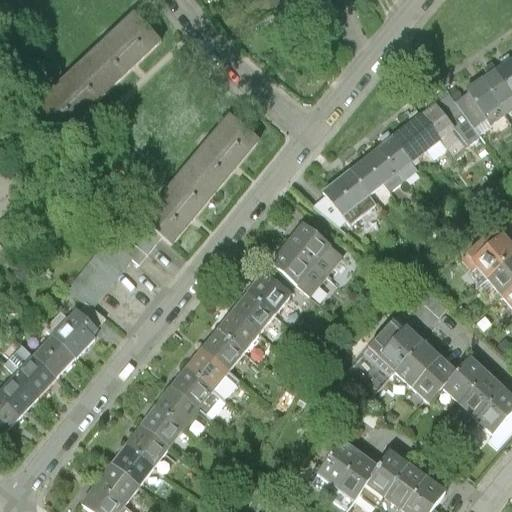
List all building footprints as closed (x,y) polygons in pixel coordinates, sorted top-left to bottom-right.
[(333,14),(325,0),(302,0),(288,8),(300,31),(306,28),(326,17),(333,14)] [(160,44),(132,15),(84,61),(113,89),(160,44)] [(318,62),(341,52),(326,17),(306,28),(318,62)] [(84,61),(36,107),(64,136),(113,89),(84,61)] [(511,75),(508,69),(492,79),(510,106),(511,104),(511,75)] [(497,119),(495,116),(510,106),(492,79),(477,90),(479,93),(467,101),(485,127),(497,119)] [(462,93),(433,115),(453,141),(464,155),(490,136),(485,127),(467,101),(462,93)] [(437,154),(453,141),(433,115),(416,128),(437,154)] [(228,119),(184,171),(216,197),(260,145),(228,119)] [(416,128),(403,139),(423,164),(437,154),(416,128)] [(403,139),(387,152),(407,177),(423,164),(403,139)] [(387,152),(374,162),(394,188),(407,177),(387,152)] [(381,198),(394,188),(374,162),(361,172),(381,198)] [(172,249),(216,197),(184,171),(140,223),(159,239),(172,249)] [(361,172),(334,193),(354,219),(381,198),(361,172)] [(145,257),(159,239),(140,223),(125,241),(145,257)] [(315,224),(298,245),(323,266),(341,244),(315,224)] [(471,264),(486,281),(511,259),(511,245),(504,236),(471,264)] [(69,291),(96,311),(133,264),(106,243),(69,291)] [(354,255),(341,244),(323,266),(308,285),(322,295),(354,255)] [(323,266),(298,245),(283,264),(308,285),(323,266)] [(500,298),(511,288),(511,259),(486,281),(500,298)] [(276,273),(260,292),(288,315),(304,296),(276,273)] [(511,288),(500,298),(511,312),(511,288)] [(260,292),(244,313),(272,335),(288,315),(260,292)] [(97,333),(74,311),(54,332),(78,354),(97,333)] [(244,313),(229,330),(257,353),(272,335),(244,313)] [(405,377),(434,345),(417,329),(414,333),(404,324),(374,357),(401,381),(405,377)] [(229,330),(214,350),(242,372),(257,353),(229,330)] [(78,354),(54,332),(35,353),(59,375),(78,354)] [(434,345),(405,377),(423,392),(451,361),(434,345)] [(214,350),(198,369),(227,392),(242,372),(214,350)] [(59,375),(35,353),(16,374),(39,396),(59,375)] [(468,376),(451,361),(423,392),(440,407),(453,393),(468,376)] [(481,361),(468,376),(453,393),(470,408),(498,377),(481,361)] [(198,369),(183,388),(211,411),(227,392),(198,369)] [(39,396),(16,374),(0,391),(0,398),(20,417),(39,396)] [(511,394),(511,389),(498,377),(470,408),(487,423),(511,394)] [(183,388),(169,405),(197,428),(211,411),(183,388)] [(511,430),(511,394),(487,423),(505,439),(511,430)] [(20,417),(0,398),(0,436),(1,438),(20,417)] [(169,405),(153,425),(181,448),(197,428),(169,405)] [(153,425),(137,444),(165,467),(181,448),(153,425)] [(349,491),(373,457),(354,443),(329,477),(349,491)] [(137,444),(121,464),(150,486),(165,467),(137,444)] [(402,453),(391,469),(378,487),(397,501),(421,466),(402,453)] [(391,469),(373,457),(349,491),(367,504),(378,487),(391,469)] [(121,464),(106,483),(134,505),(150,486),(121,464)] [(414,511),(439,479),(421,466),(397,501),(412,511),(414,511)] [(458,493),(439,479),(414,511),(444,511),(446,510),(458,493)] [(103,511),(129,511),(134,505),(106,483),(91,501),(103,511)]
